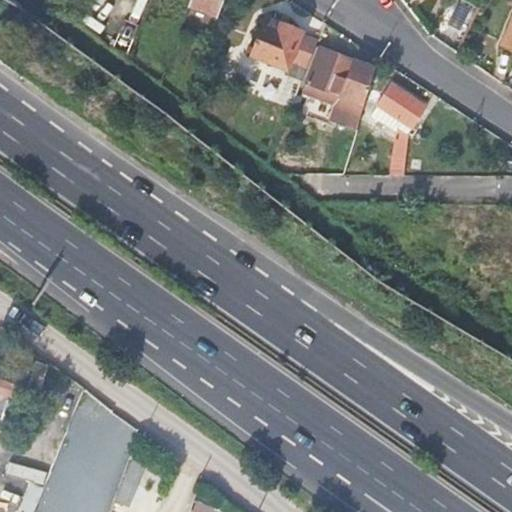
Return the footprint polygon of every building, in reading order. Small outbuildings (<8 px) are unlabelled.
[(189,0),(187,8),(216,18),(222,0),(189,0)] [(250,57),(265,63),(267,69),(276,72),(281,70),(283,71),(282,75),(298,82),(314,43),(298,37),(300,34),(264,20),(250,57)] [(511,25),(502,48),(511,52),(511,25)] [(317,51),(300,98),(333,111),(342,106),(345,99),(338,96),(351,63),(317,51)] [(351,63),(338,96),(345,99),(342,106),(333,111),(358,120),(373,71),(351,63)] [(426,112),(391,88),(377,110),(413,132),(426,112)] [(129,503),(146,462),(135,458),(118,498),(129,503)] [(213,511),(216,506),(196,498),(190,511),(213,511)]
